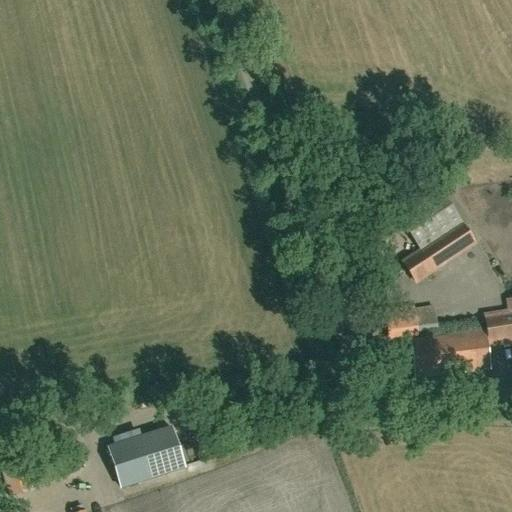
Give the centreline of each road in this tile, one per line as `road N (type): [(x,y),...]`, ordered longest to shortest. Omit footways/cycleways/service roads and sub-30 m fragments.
road 1 (unknown): [(234,0),(318,259),(347,281),(456,262),(502,231)]
road 2 (unclassified): [(0,443),(322,386)]
